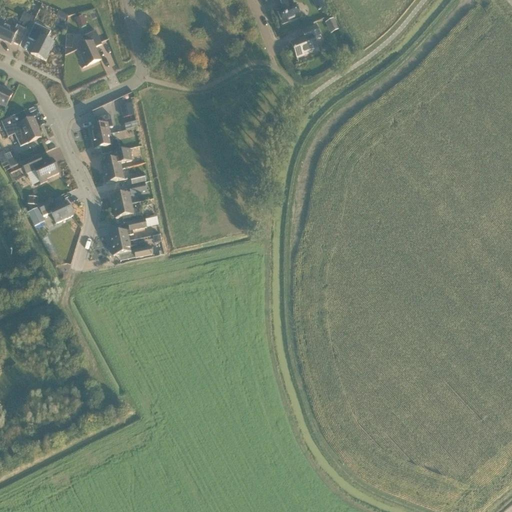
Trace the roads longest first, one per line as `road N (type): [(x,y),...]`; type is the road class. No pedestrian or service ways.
road 1 (track): [(75,270),(65,304),(103,403),(93,417),(0,457)]
road 2 (residential): [(55,121),(140,77),(126,0)]
road 3 (residential): [(75,270),(88,192),(55,121)]
road 4 (track): [(307,101),(277,148),(264,232)]
